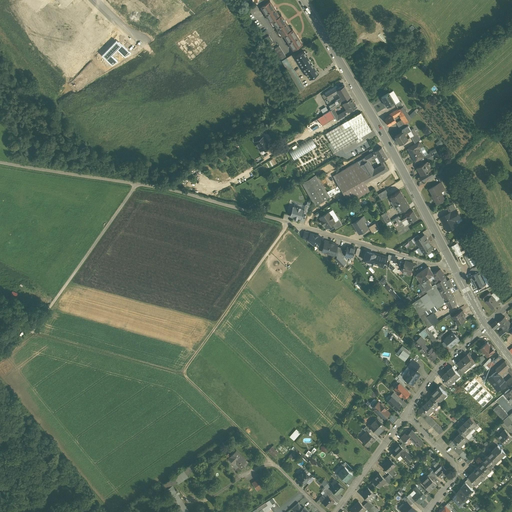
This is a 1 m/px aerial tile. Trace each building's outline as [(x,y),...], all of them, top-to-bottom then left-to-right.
[(279,16),(269,0),(261,6),(270,21),(272,20),(279,16)] [(290,30),(281,15),(279,16),(272,20),(282,35),(283,34),(290,30)] [(290,30),(283,34),(293,50),(302,44),(292,29),(290,30)] [(268,35),(264,38),(268,45),(273,42),(268,35)] [(116,40),(102,55),(112,65),(118,60),(111,55),(117,49),(124,56),(131,52),(119,41),(118,42),(116,40)] [(286,58),(278,45),(274,48),(281,61),(286,58)] [(306,55),(303,51),(295,56),(302,67),(310,62),(307,58),(308,57),(306,55)] [(294,71),(286,58),(281,61),(289,74),(294,71)] [(313,66),(310,62),(302,67),(309,79),(317,74),(315,69),(313,66)] [(294,71),(289,74),(299,91),(304,88),(294,71)] [(319,82),(323,88),(334,81),(330,75),(319,82)] [(349,93),(344,85),(338,89),(336,90),(337,92),(341,98),(349,93)] [(336,86),(325,93),(328,97),(328,98),(330,96),(337,92),(336,90),(338,89),(336,86)] [(349,93),(341,98),(328,106),(330,110),(333,108),(343,102),(351,97),(349,93)] [(394,102),(389,93),(381,97),(387,106),(394,102)] [(330,96),(328,98),(328,97),(324,100),(328,105),(333,101),(330,96)] [(351,97),(343,102),(348,111),(356,106),(351,97)] [(398,109),(389,114),(390,116),(384,119),(389,126),(396,121),(394,118),(395,117),(394,116),(398,113),(400,117),(407,113),(403,106),(398,109)] [(333,108),(330,110),(333,114),(336,120),(346,114),(345,112),(344,111),(338,115),(333,108)] [(330,110),(317,118),(320,122),(333,114),(330,110)] [(414,110),(408,115),(410,119),(417,113),(416,112),(414,110)] [(361,113),(325,134),(336,152),(355,140),(356,143),(362,140),(361,137),(371,131),(361,113)] [(407,113),(400,117),(402,119),(405,124),(410,119),(408,115),(407,113)] [(402,119),(396,123),(399,129),(405,124),(402,119)] [(402,132),(394,136),(399,144),(407,139),(404,134),(411,130),(408,126),(401,130),(402,132)] [(259,134),(251,138),(254,142),(255,141),(261,137),(259,134)] [(414,135),(411,137),(415,143),(420,140),(417,134),(414,135)] [(261,137),(255,141),(258,147),(259,147),(261,150),(264,148),(265,149),(269,146),(265,139),(264,140),(262,136),(261,137)] [(290,152),(294,160),(316,146),(311,139),(290,152)] [(419,142),(407,149),(415,161),(423,157),(418,148),(421,146),(419,142)] [(375,150),(375,151),(378,155),(381,161),(388,158),(381,147),(375,150)] [(370,153),(364,157),(365,157),(367,161),(378,155),(375,151),(370,153)] [(373,171),(367,161),(365,157),(358,161),(366,175),(373,171),(372,171),(373,171)] [(358,161),(332,176),(349,203),(369,191),(364,183),(361,178),(366,175),(358,161)] [(425,162),(416,168),(421,175),(429,171),(430,170),(428,166),(427,166),(425,162)] [(373,171),(372,171),(373,171),(375,176),(388,169),(385,164),(373,171)] [(366,175),(361,178),(364,183),(375,176),(373,171),(366,175)] [(429,171),(421,175),(420,175),(419,178),(422,179),(424,181),(426,179),(426,178),(428,177),(429,177),(432,174),(430,172),(429,171)] [(316,175),(302,183),(315,206),(329,198),(329,197),(329,196),(316,175)] [(441,182),(429,189),(437,203),(445,199),(440,191),(444,188),(441,182)] [(385,190),(380,193),(384,199),(389,195),(385,190)] [(400,190),(389,197),(394,204),(404,198),(400,190)] [(404,198),(394,204),(399,212),(409,206),(404,198)] [(453,203),(447,207),(450,213),(457,210),(453,203)] [(296,207),(293,206),(290,216),(294,217),(293,219),(297,220),(298,218),(301,219),(303,213),(304,209),(300,208),(301,207),(297,206),(296,207)] [(457,210),(450,213),(442,217),(445,222),(444,223),(448,231),(457,226),(453,218),(460,215),(457,210)] [(412,211),(405,215),(407,218),(409,221),(408,221),(409,223),(417,218),(412,211)] [(328,212),(320,218),(322,221),(321,222),(323,225),(324,224),(326,228),(332,224),(335,222),(333,219),(333,218),(331,215),(330,216),(328,212)] [(391,221),(386,212),(380,215),(386,224),(391,221)] [(400,219),(398,216),(395,218),(400,226),(403,224),(402,221),(402,222),(400,219)] [(339,219),(335,222),(332,224),(335,229),(342,225),(339,219)] [(362,223),(360,219),(352,223),(359,234),(367,228),(364,222),(363,222),(362,223)] [(378,228),(375,223),(368,227),(372,233),(378,228)] [(318,246),(321,237),(310,234),(308,240),(314,245),(318,246)] [(428,241),(424,235),(420,238),(415,241),(416,241),(419,247),(428,241)] [(457,241),(461,251),(466,248),(462,239),(457,241)] [(337,244),(325,241),(322,252),(334,255),(336,246),(337,244)] [(428,241),(419,247),(424,254),(430,250),(433,248),(428,241)] [(451,245),(456,257),(462,254),(457,243),(451,245)] [(350,248),(347,247),(345,255),(352,257),(355,248),(350,247),(350,248)] [(376,255),(367,252),(364,260),(369,265),(372,266),(373,264),(376,255)] [(471,252),(464,255),(469,267),(477,263),(475,257),(473,258),(471,252)] [(388,257),(376,254),(376,255),(373,264),(385,267),(388,257)] [(414,264),(405,262),(403,268),(402,273),(407,274),(407,273),(411,273),(414,264)] [(429,267),(417,275),(422,282),(425,280),(424,279),(430,274),(432,272),(429,267)] [(477,267),(470,270),(473,275),(479,272),(477,267)] [(445,277),(440,269),(433,273),(433,274),(434,274),(435,276),(438,282),(445,277)] [(473,275),(470,276),(476,289),(486,284),(479,271),(479,272),(473,275)] [(432,272),(430,274),(424,279),(425,280),(429,278),(434,274),(433,274),(433,273),(432,272)] [(431,281),(430,282),(432,286),(437,282),(438,282),(435,276),(433,277),(434,279),(431,281)] [(422,282),(421,283),(426,290),(431,287),(432,286),(430,282),(431,281),(429,278),(422,282)] [(446,281),(444,278),(438,282),(437,282),(446,301),(449,308),(457,304),(449,288),(446,281)] [(427,293),(420,298),(428,309),(428,310),(436,305),(438,308),(444,303),(446,301),(437,282),(432,286),(431,287),(432,290),(427,293)] [(397,301),(400,298),(388,284),(385,286),(397,301)] [(490,293),(483,299),(485,302),(492,296),(490,293)] [(492,296),(485,302),(491,308),(498,303),(495,299),(492,296)] [(424,312),(428,309),(420,298),(412,304),(412,303),(411,304),(411,305),(419,315),(424,312)] [(452,316),(458,325),(466,320),(463,314),(464,313),(462,310),(452,316)] [(433,324),(424,312),(419,315),(427,327),(428,328),(433,324)] [(511,325),(511,324),(504,316),(497,322),(496,321),(491,325),(494,329),(498,326),(500,324),(502,326),(504,328),(497,333),(500,336),(509,329),(511,325)] [(427,327),(416,337),(418,338),(417,338),(420,342),(421,341),(427,335),(435,346),(438,342),(428,328),(427,327)] [(455,335),(453,332),(444,340),(451,347),(460,340),(455,335)] [(420,342),(416,345),(421,351),(425,347),(421,341),(420,342)] [(489,344),(487,342),(481,347),(487,356),(495,350),(490,344),(489,344)] [(438,355),(432,348),(429,351),(425,347),(421,351),(423,353),(424,352),(432,361),(438,355)] [(399,356),(405,360),(409,355),(403,351),(399,356)] [(497,352),(490,358),(495,363),(502,357),(497,352)] [(467,354),(462,358),(469,366),(474,362),(475,362),(472,358),(467,354)] [(483,356),(478,361),(481,364),(486,360),(483,356)] [(469,366),(462,358),(457,363),(457,362),(457,363),(461,368),(464,371),(469,366)] [(490,358),(483,365),(487,369),(495,363),(490,358)] [(419,366),(412,361),(408,366),(411,369),(411,368),(416,371),(419,366)] [(505,361),(496,369),(497,371),(500,374),(507,369),(510,366),(505,361)] [(457,372),(452,367),(447,371),(454,379),(459,375),(457,372)] [(411,369),(406,376),(408,377),(408,378),(407,379),(407,380),(407,382),(408,383),(410,382),(411,382),(413,384),(420,374),(416,371),(411,368),(411,369)] [(454,379),(447,371),(442,376),(442,375),(442,376),(446,381),(449,384),(454,379)] [(497,371),(489,378),(498,389),(505,383),(499,375),(500,374),(497,371)] [(406,385),(399,378),(397,381),(400,384),(403,387),(406,385)] [(464,389),(469,393),(479,383),(474,378),(464,389)] [(469,393),(473,398),(483,388),(479,383),(469,393)] [(403,387),(400,384),(395,389),(398,392),(398,393),(401,396),(402,395),(405,398),(410,393),(403,387)] [(440,386),(439,386),(432,394),(434,396),(439,401),(447,394),(440,386)] [(473,398),(478,403),(488,392),(483,388),(473,398)] [(478,403),(483,407),(493,397),(488,392),(478,403)] [(400,398),(394,393),(390,396),(391,397),(392,396),(397,401),(400,398)] [(397,401),(392,396),(391,397),(387,402),(396,410),(401,405),(397,401)] [(439,401),(434,396),(430,400),(436,406),(440,402),(439,401)] [(436,406),(430,400),(426,404),(432,411),(436,406)] [(389,413),(378,402),(373,407),(380,414),(384,418),(389,413)] [(432,411),(426,404),(421,408),(425,412),(427,414),(428,415),(432,411)] [(508,415),(499,405),(493,410),(503,421),(508,415)] [(388,419),(392,423),(397,417),(392,413),(388,419)] [(508,415),(503,420),(507,426),(511,422),(511,420),(511,419),(508,415)] [(477,424),(470,417),(466,421),(473,428),(477,424)] [(376,418),(369,425),(371,428),(377,434),(378,434),(385,427),(381,423),(376,418)] [(473,428),(466,421),(462,425),(469,432),(473,428)] [(469,432),(462,425),(458,429),(461,432),(465,436),(469,432)] [(293,440),(300,432),(296,429),(289,436),(293,440)] [(511,436),(505,429),(498,436),(505,443),(511,436)] [(422,442),(411,430),(411,431),(421,442),(422,442)] [(421,442),(411,431),(406,435),(405,434),(401,438),(407,444),(410,441),(409,439),(410,438),(412,440),(418,446),(421,442)] [(369,434),(367,432),(366,432),(363,435),(364,437),(361,440),(368,446),(374,439),(369,434)] [(465,436),(461,432),(457,436),(464,443),(468,439),(465,436)] [(464,443),(457,436),(453,440),(455,442),(457,444),(459,447),(460,447),(464,443)] [(407,444),(401,438),(399,440),(402,443),(405,446),(407,444)] [(400,446),(399,444),(391,452),(392,453),(397,458),(400,455),(407,462),(411,458),(404,451),(404,450),(400,446)] [(273,457),(278,452),(272,446),(267,450),(273,457)] [(501,449),(498,446),(493,451),(500,458),(505,453),(502,450),(503,449),(502,448),(501,449)] [(310,452),(308,450),(305,454),(309,457),(316,449),(314,447),(310,452)] [(236,450),(230,456),(228,454),(226,456),(232,462),(233,460),(241,468),(247,462),(236,450)] [(493,451),(488,455),(495,463),(500,458),(493,451)] [(495,463),(488,455),(483,460),(484,462),(490,468),(495,463)] [(396,465),(389,459),(382,466),(387,472),(390,469),(391,470),(392,469),(396,465)] [(194,461),(183,469),(186,475),(198,466),(194,461)] [(353,470),(345,462),(342,465),(344,467),(344,466),(350,472),(353,470)] [(447,471),(438,462),(434,466),(436,469),(434,471),(437,475),(440,478),(447,471)] [(484,462),(479,467),(486,474),(491,469),(490,468),(484,462)] [(350,472),(344,466),(344,467),(337,473),(344,480),(345,481),(352,474),(350,472)] [(486,474),(479,467),(474,472),(481,479),(486,474)] [(183,469),(173,477),(176,482),(177,483),(187,476),(186,475),(183,469)] [(310,477),(303,470),(297,477),(304,484),(306,481),(310,477)] [(435,477),(430,472),(427,475),(432,480),(435,477)] [(474,472),(469,477),(472,480),(471,481),(472,482),(473,481),(475,483),(476,484),(481,479),(474,472)] [(384,479),(379,473),(371,481),(378,488),(386,481),(384,479)] [(315,478),(312,475),(310,477),(306,481),(309,484),(315,478)] [(432,480),(427,475),(420,482),(429,491),(436,485),(432,480)] [(472,480),(469,477),(467,479),(473,485),(475,483),(473,481),(472,482),(471,481),(472,480)] [(170,479),(161,485),(165,490),(171,485),(171,486),(174,484),(170,478),(170,479)] [(473,485),(467,479),(465,482),(466,483),(471,488),(473,485)] [(262,481),(255,487),(257,490),(265,485),(262,481)] [(330,488),(333,492),(337,495),(343,488),(337,482),(330,488)] [(466,483),(461,487),(462,488),(469,495),(473,491),(471,488),(466,483)] [(171,486),(171,485),(165,490),(172,502),(179,497),(171,486)] [(426,497),(416,486),(413,490),(417,494),(413,498),(412,498),(415,501),(418,504),(426,497)] [(368,488),(361,495),(367,500),(373,494),(368,488)] [(469,495),(462,488),(457,493),(457,494),(464,501),(469,496),(469,495)] [(464,501),(457,494),(452,499),(460,507),(465,502),(464,501)] [(329,496),(328,495),(327,495),(321,501),(328,507),(334,501),(329,496)] [(409,499),(405,495),(402,499),(405,501),(406,501),(407,502),(411,505),(413,503),(409,499)] [(188,511),(179,497),(172,502),(178,511),(188,511)] [(267,505),(258,511),(256,509),(252,511),(251,511),(266,511),(271,509),(270,508),(275,504),(276,506),(277,505),(275,503),(276,503),(272,498),(266,502),(267,505)] [(358,501),(350,510),(351,511),(363,511),(366,510),(366,509),(363,506),(358,501)] [(411,505),(407,502),(399,509),(402,511),(413,511),(415,510),(411,505)] [(298,503),(291,509),(293,511),(298,511),(303,508),(298,503)]
